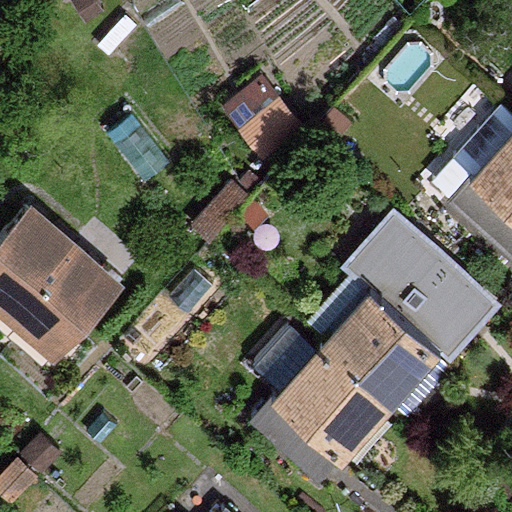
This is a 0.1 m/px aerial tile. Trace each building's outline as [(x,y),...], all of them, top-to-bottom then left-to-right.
[(511,136),(481,172),(511,200),(511,136)] [(511,234),(511,200),(481,172),(477,170),(456,193),(508,239),(511,234)] [(29,201),(0,233),(0,290),(5,284),(68,340),(120,281),(29,201)] [(373,280),(436,334),(443,340),(446,342),(489,296),(398,213),(355,263),(373,280)] [(373,280),(327,335),(385,387),(436,334),(373,280)] [(437,346),(443,340),(436,334),(385,387),(410,408),(453,360),(437,346)] [(327,335),(278,391),(326,435),(336,444),(385,387),(327,335)] [(305,458),(326,435),(278,391),(275,388),(254,411),(305,458)]
